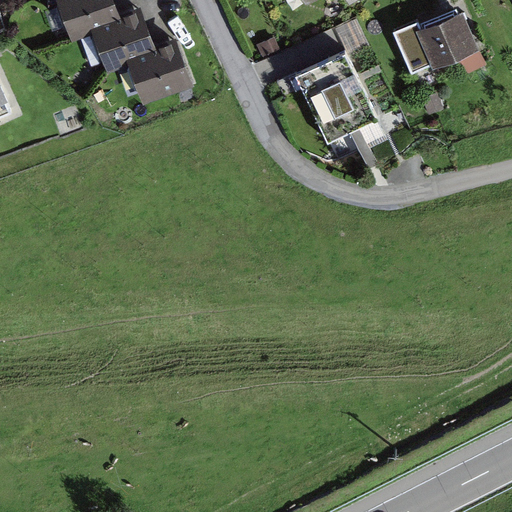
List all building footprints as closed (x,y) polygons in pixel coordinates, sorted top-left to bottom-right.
[(112,0),(51,0),(67,38),(79,34),(120,17),(112,0)] [(471,47),(456,11),(412,30),(422,52),(404,60),(410,73),(471,47)] [(120,17),(79,34),(96,75),(110,69),(149,53),(132,12),(120,17)] [(149,53),(110,69),(127,110),(180,88),(163,47),(149,53)] [(378,120),(343,50),(292,75),(328,145),(378,120)] [(0,125),(22,116),(0,64),(0,125)]
